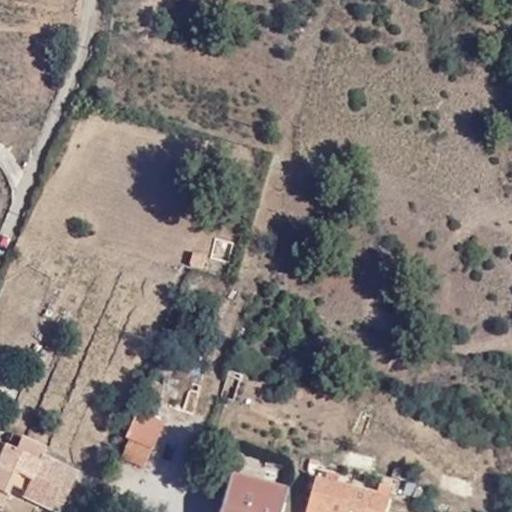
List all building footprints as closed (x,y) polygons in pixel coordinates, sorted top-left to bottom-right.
[(214,238),(209,258),(227,262),(231,242),(214,238)] [(185,419),(196,394),(146,377),(137,399),(185,419)] [(159,424),(136,414),(125,439),(128,440),(122,458),(142,466),(159,424)] [(41,458),(43,452),(46,443),(21,432),(15,448),(41,458)] [(33,479),(41,458),(15,448),(0,442),(0,488),(6,491),(14,471),(33,479)] [(77,466),(43,452),(41,458),(33,479),(68,490),(77,466)] [(483,485),(446,474),(443,490),(479,501),(483,485)] [(281,511),(287,495),(229,476),(218,511),(281,511)] [(383,511),(387,500),(315,477),(304,511),(383,511)] [(63,506),(68,490),(33,479),(27,493),(63,506)]
